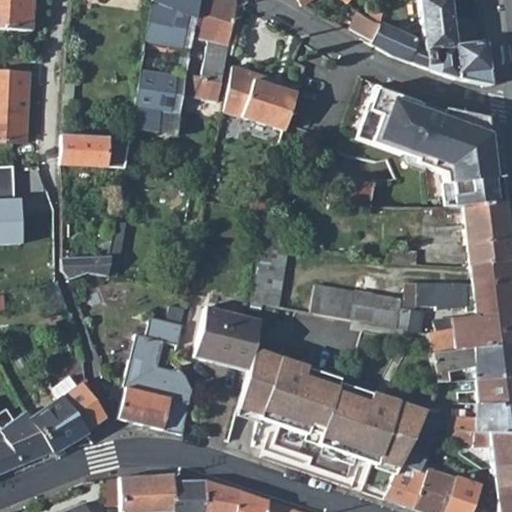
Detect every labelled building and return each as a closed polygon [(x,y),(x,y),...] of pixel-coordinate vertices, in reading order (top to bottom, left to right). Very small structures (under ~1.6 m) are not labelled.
[(29,0),(0,0),(0,29),(28,32),(29,0)] [(178,51),(185,17),(193,21),(197,0),(147,0),(141,42),(178,51)] [(232,3),(225,0),(197,0),(193,21),(189,38),(202,41),(198,63),(185,59),(182,79),(217,89),(232,3)] [(451,47),(445,0),(415,0),(422,48),(424,70),(453,80),(449,47),(451,47)] [(362,42),(387,56),(424,70),(422,48),(411,44),(413,39),(380,26),(378,25),(364,16),(352,36),(362,42)] [(453,80),(487,88),(481,44),(451,47),(449,47),(453,80)] [(296,81),(297,79),(228,66),(220,109),(283,122),(296,81)] [(166,115),(173,76),(137,70),(127,129),(154,132),(157,114),(166,115)] [(0,142),(23,144),(27,75),(0,73),(0,142)] [(440,176),(444,210),(445,210),(454,209),(502,202),(492,131),(484,121),(444,112),(370,88),(352,142),(411,162),(410,165),(440,176)] [(58,165),(102,168),(103,139),(59,134),(58,165)] [(126,141),(103,139),(102,168),(121,170),(126,141)] [(270,163),(258,161),(249,210),(263,213),(270,163)] [(344,180),(340,204),(367,207),(369,186),(359,183),(344,180)] [(465,268),(510,263),(502,202),(454,209),(451,209),(445,210),(446,217),(455,216),(459,213),(465,268)] [(414,210),(418,250),(426,251),(426,252),(430,252),(427,210),(418,210),(417,210),(414,210)] [(105,213),(103,222),(112,224),(112,220),(113,214),(105,213)] [(117,280),(126,223),(112,220),(112,224),(110,233),(103,278),(117,280)] [(65,282),(84,274),(103,278),(110,233),(102,232),(97,258),(58,259),(59,272),(64,281),(65,282)] [(275,309),(286,245),(258,240),(248,304),(262,307),(275,309)] [(385,263),(416,265),(416,251),(386,249),(385,263)] [(469,284),(511,280),(510,263),(465,268),(469,284)] [(139,284),(175,291),(178,278),(142,273),(139,284)] [(452,352),(511,344),(511,280),(469,284),(470,304),(472,315),(430,321),(431,322),(423,326),(424,335),(449,331),(452,352)] [(66,312),(66,311),(56,283),(53,284),(24,291),(31,310),(42,306),(48,318),(66,312)] [(463,284),(414,284),(414,306),(433,307),(433,311),(464,307),(465,304),(463,284)] [(353,294),(312,287),(306,314),(349,322),(352,297),(353,294)] [(349,322),(392,329),(395,309),(396,305),(352,297),(349,322)] [(207,362),(208,363),(244,374),(250,352),(257,323),(202,309),(189,356),(207,362)] [(392,329),(414,333),(418,313),(395,309),(392,329)] [(115,421),(179,437),(181,429),(179,428),(185,405),(189,391),(182,376),(171,368),(168,373),(154,369),(160,344),(175,348),(179,327),(147,319),(142,338),(133,336),(120,389),(123,390),(115,421)] [(452,352),(449,331),(424,335),(428,355),(452,352)] [(511,377),(511,344),(452,352),(454,361),(471,360),(472,373),(468,374),(468,378),(473,378),(473,381),(511,377)] [(335,381),(250,352),(244,374),(234,410),(255,417),(254,420),(262,423),(264,416),(278,421),(276,428),(303,437),(304,432),(316,436),(312,447),(351,459),(353,453),(367,457),(365,464),(394,474),(400,461),(401,460),(405,453),(411,439),(417,428),(422,414),(334,384),(335,381)] [(454,383),(451,362),(454,361),(452,352),(428,355),(433,384),(433,385),(454,383)] [(76,387),(69,377),(51,390),(55,401),(76,387)] [(474,393),(474,404),(511,404),(511,377),(473,381),(454,383),(433,385),(427,404),(446,404),(454,404),(455,394),(474,393)] [(55,401),(80,436),(102,421),(90,406),(83,382),(76,387),(55,401)] [(28,419),(27,419),(50,454),(51,453),(80,436),(55,401),(28,419)] [(427,404),(417,428),(438,430),(445,430),(446,418),(446,404),(427,404)] [(511,404),(474,404),(473,404),(472,420),(446,418),(445,430),(511,435),(511,404)] [(50,454),(27,419),(28,419),(23,412),(6,424),(0,428),(0,439),(1,439),(19,466),(50,454)] [(411,439),(429,448),(435,436),(438,430),(417,428),(411,439)] [(511,463),(511,435),(445,430),(445,438),(445,439),(470,443),(469,447),(483,449),(488,448),(490,465),(511,463)] [(0,473),(19,466),(1,439),(0,439),(0,473)] [(411,439),(405,453),(422,461),(429,448),(411,439)] [(394,474),(380,500),(411,511),(424,473),(418,471),(422,461),(405,453),(401,460),(400,461),(394,474)] [(492,490),(511,489),(511,463),(490,465),(492,490)] [(414,511),(436,511),(449,477),(425,469),(424,473),(411,511),(414,511)] [(170,511),(170,482),(170,475),(114,477),(115,483),(116,509),(116,511),(170,511)] [(466,511),(467,510),(471,500),(479,504),(479,503),(480,489),(475,487),(475,485),(449,477),(436,511),(466,511)] [(200,481),(170,482),(170,511),(201,511),(201,481),(200,481)] [(232,511),(235,493),(201,481),(201,511),(232,511)] [(116,509),(115,483),(97,484),(100,510),(116,509)] [(511,511),(511,489),(492,490),(488,491),(488,496),(493,497),(494,506),(488,506),(488,511),(511,511)] [(261,511),(263,503),(235,493),(232,511),(261,511)] [(477,511),(479,504),(471,500),(467,510),(471,511),(477,511)] [(287,511),(288,511),(263,503),(261,511),(287,511)]
